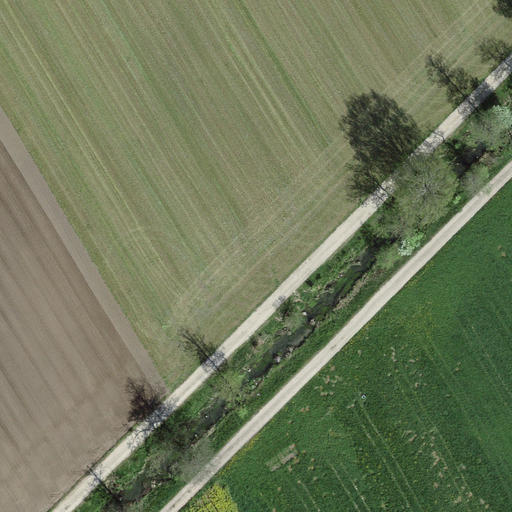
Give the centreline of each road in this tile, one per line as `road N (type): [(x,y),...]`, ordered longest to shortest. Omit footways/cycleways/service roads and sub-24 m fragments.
road 1 (track): [(511,62),(62,511)]
road 2 (track): [(182,511),(511,182)]
